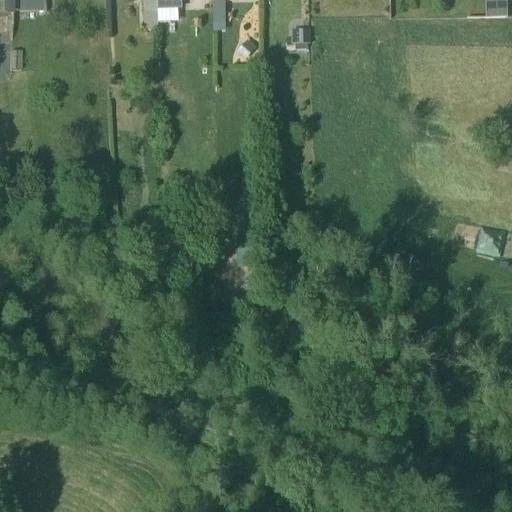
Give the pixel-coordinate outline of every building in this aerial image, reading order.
[(9,0),(9,3),(9,18),(28,17),(27,8),(26,0),(9,0)] [(511,18),(511,0),(497,0),(499,21),(511,20),(511,18)] [(0,17),(9,18),(9,3),(0,2),(0,17)] [(179,2),(159,3),(159,17),(180,16),(179,2)] [(159,3),(144,4),(146,37),(160,36),(159,17),(159,3)] [(468,3),(454,4),(447,5),(447,12),(454,12),(455,15),(468,15),(468,3)] [(44,17),(43,7),(27,8),(28,17),(44,17)] [(300,26),(290,26),(290,58),(300,58),(300,26)]
